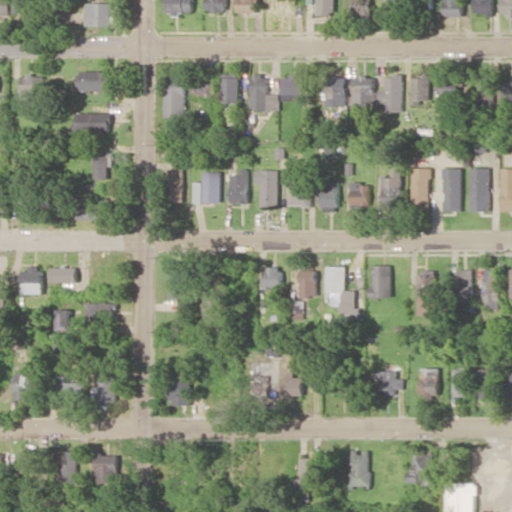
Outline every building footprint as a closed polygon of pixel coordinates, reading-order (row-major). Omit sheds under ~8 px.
[(14,0),(15,12),(33,13),(33,0),(14,0)] [(239,0),(239,12),(259,13),(259,0),(239,0)] [(291,0),(270,0),(270,14),(292,14),(291,0)] [(373,0),(355,0),(355,19),(374,19),(373,0)] [(446,0),(446,16),(464,16),(464,0),(446,0)] [(511,0),(503,0),(503,15),(511,15),(511,0)] [(116,2),(88,2),(88,25),(116,25),(116,2)] [(83,90),(117,89),(117,70),(83,71),(83,90)] [(240,102),(241,73),(223,72),(222,102),(240,102)] [(167,117),(188,116),(188,73),(166,73),(167,117)] [(23,74),(22,103),(31,103),(31,95),(46,95),(46,74),(23,74)] [(405,74),(388,74),(387,89),(382,89),(382,102),(387,102),(387,111),(404,111),(405,74)] [(253,109),(281,110),(281,93),(269,93),(269,75),(253,75),(253,109)] [(283,75),(283,100),(306,100),(305,75),(283,75)] [(349,75),(329,76),(330,106),(350,105),(349,75)] [(217,93),(217,76),(192,77),(193,94),(217,93)] [(376,76),(354,76),(355,106),(377,105),(376,76)] [(431,100),(432,76),(414,76),(413,104),(423,104),(423,100),(431,100)] [(477,76),(478,95),(492,94),(492,76),(477,76)] [(501,102),(511,102),(511,80),(502,80),(501,102)] [(443,104),(462,103),(462,85),(443,86),(443,104)] [(112,113),(78,112),(78,130),(112,131),(112,113)] [(96,179),(114,178),(114,152),(95,153),(96,179)] [(433,210),(432,167),(415,167),(416,210),(433,210)] [(463,210),(464,167),(447,167),(447,210),(463,210)] [(491,210),(492,167),(473,167),(472,210),(491,210)] [(503,211),(511,210),(511,167),(503,168),(503,211)] [(231,174),(231,203),(250,202),(249,168),(238,168),(239,174),(231,174)] [(403,204),(404,168),(394,168),(394,176),(385,175),(384,204),(403,204)] [(262,206),(280,206),(280,169),(258,169),(258,183),(262,183),(262,206)] [(205,171),(204,201),(221,202),(223,172),(205,171)] [(202,203),(202,182),(195,181),(194,202),(202,203)] [(341,182),(324,182),(323,210),(341,211),(341,182)] [(353,204),(372,204),(373,183),(354,182),(353,204)] [(291,205),(313,206),(314,185),(291,185),(291,205)] [(38,187),(23,187),(23,211),(38,211),(38,187)] [(80,219),(111,219),(112,199),(81,199),(80,219)] [(374,296),(394,296),(393,264),(373,264),(374,296)] [(328,291),(343,291),(342,317),(359,318),(360,289),(347,289),(348,266),(329,265),(328,291)] [(53,281),(79,281),(78,266),(53,267),(53,281)] [(171,297),(188,297),(189,266),(172,266),(171,297)] [(284,288),(284,266),(267,266),(267,288),(284,288)] [(43,292),(43,267),(23,267),(24,293),(43,292)] [(475,268),(457,268),(457,297),(474,297),(475,268)] [(485,309),(500,309),(501,268),(485,268),(485,309)] [(320,295),(319,269),(302,270),(303,296),(320,295)] [(421,314),(440,314),(439,270),(420,270),(421,314)] [(222,323),(222,293),(206,294),(206,304),(204,304),(204,323),(222,323)] [(118,322),(119,303),(88,302),(87,321),(118,322)] [(59,330),(72,330),(72,308),(58,308),(59,330)] [(269,356),(280,356),(280,342),(268,342),(269,356)] [(270,360),(251,360),(251,386),(269,386),(270,360)] [(423,396),(441,396),(440,367),(422,367),(423,396)] [(456,368),(455,396),(471,396),(472,368),(456,368)] [(481,397),(497,396),(496,368),(481,369),(481,397)] [(406,378),(399,378),(399,370),(377,369),(377,391),(405,392),(406,378)] [(98,404),(118,404),(117,371),(97,371),(98,404)] [(305,395),(304,376),(296,376),(296,371),(286,371),(286,395),(305,395)] [(16,399),(30,399),(30,391),(42,391),(42,373),(16,373),(16,399)] [(67,382),(67,375),(58,375),(58,403),(76,403),(76,394),(86,393),(86,381),(67,382)] [(172,376),(171,404),(192,404),(193,377),(172,376)] [(351,379),(335,379),(334,392),(350,393),(351,379)] [(20,449),(19,471),(37,472),(38,450),(20,449)] [(353,486),(372,485),(371,449),(352,450),(353,486)] [(78,450),(59,451),(59,482),(79,481),(78,450)] [(97,481),(118,482),(118,453),(98,453),(97,481)] [(436,453),(414,454),(415,483),(437,483),(436,453)] [(296,477),(295,500),(315,501),(316,457),(302,457),(301,478),(296,477)] [(479,511),(479,482),(449,483),(449,511),(479,511)]
